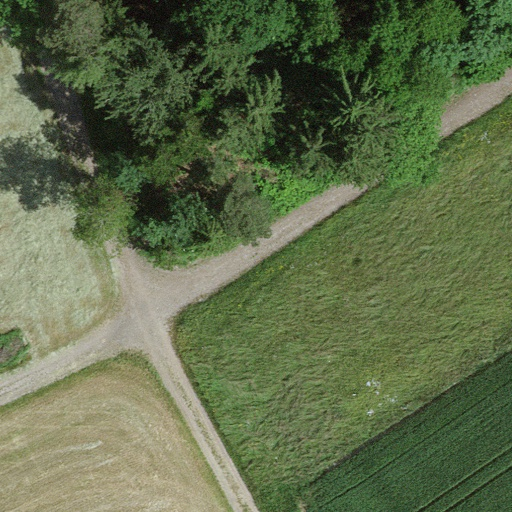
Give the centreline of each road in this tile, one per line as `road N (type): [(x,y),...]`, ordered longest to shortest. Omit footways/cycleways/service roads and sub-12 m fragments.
road 1 (track): [(0,380),(148,312),(511,35)]
road 2 (track): [(37,0),(148,312),(254,511)]
